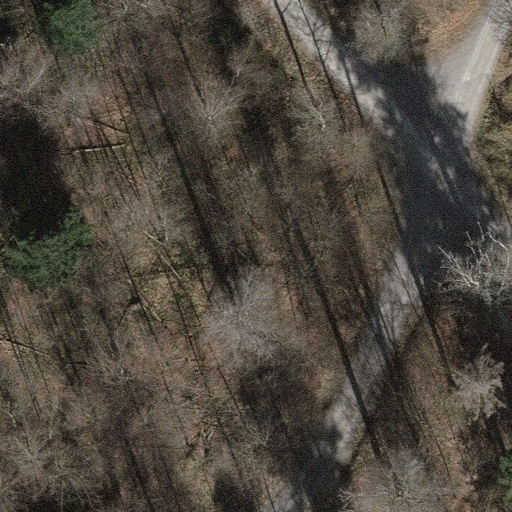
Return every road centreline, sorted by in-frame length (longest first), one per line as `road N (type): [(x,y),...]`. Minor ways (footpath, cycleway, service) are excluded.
road 1 (track): [(498,0),(361,379),(316,468),(277,511)]
road 2 (track): [(511,270),(288,0)]
